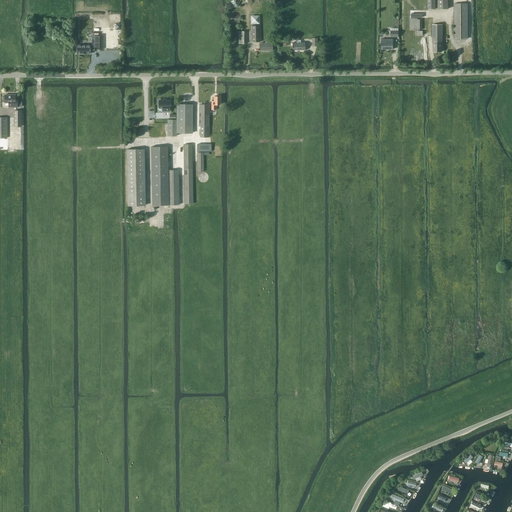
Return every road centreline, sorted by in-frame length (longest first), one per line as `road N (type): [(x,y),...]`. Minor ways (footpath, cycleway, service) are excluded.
road 1 (unclassified): [(0,76),(511,72)]
road 2 (unclassified): [(354,511),(389,462),(511,411)]
road 3 (unknown): [(148,74),(148,212)]
